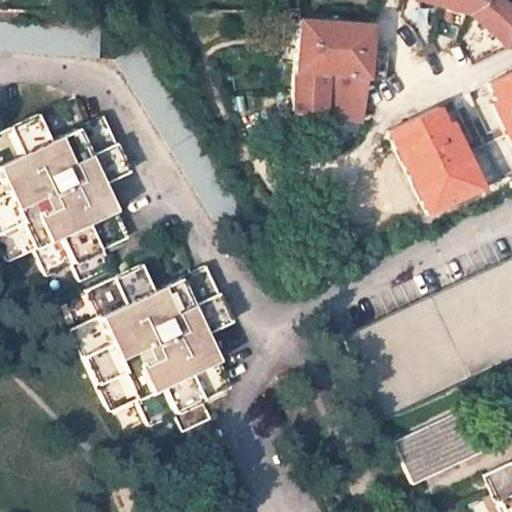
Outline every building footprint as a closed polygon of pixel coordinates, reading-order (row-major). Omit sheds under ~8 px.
[(421,0),(469,12),(479,0),(421,0)] [(511,7),(503,0),(479,0),(469,12),(505,47),(511,43),(511,7)] [(370,44),(371,25),(299,19),(292,110),(361,121),(367,77),(382,80),(387,52),(373,50),(374,45),(370,44)] [(103,28),(0,20),(0,51),(100,59),(103,28)] [(244,212),(140,44),(115,60),(219,227),(244,212)] [(511,70),(487,82),(496,100),(491,102),(511,146),(511,70)] [(436,105),(387,130),(425,213),(480,188),(449,122),(445,124),(436,105)] [(125,171),(100,117),(47,141),(35,115),(0,130),(0,253),(3,261),(30,248),(42,275),(124,237),(100,182),(125,171)] [(511,257),(343,336),(381,417),(511,357),(511,257)] [(229,320),(203,266),(149,291),(137,265),(83,290),(94,316),(68,328),(105,410),(132,398),(145,424),(226,388),(202,333),(229,320)] [(479,451),(461,410),(394,442),(412,482),(479,451)] [(511,511),(511,460),(483,474),(499,511),(511,511)]
